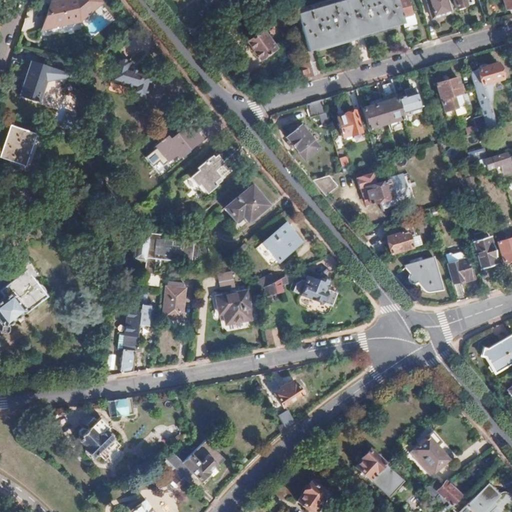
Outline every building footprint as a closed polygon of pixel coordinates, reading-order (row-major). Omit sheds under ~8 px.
[(83,18),(102,2),(100,0),(67,0),(66,0),(65,0),(54,0),(52,1),(53,19),(55,26),(73,23),(83,18)] [(354,38),(342,0),(326,0),(293,10),(297,22),(305,19),(314,50),(354,38)] [(393,25),(386,0),(342,0),(354,38),(393,25)] [(400,18),(394,0),(386,0),(393,25),(401,23),(400,18)] [(412,23),(404,0),(394,0),(400,18),(401,23),(402,26),(412,23)] [(452,12),(448,0),(425,0),(431,18),(452,12)] [(451,0),(454,9),(456,8),(457,10),(463,8),(464,6),(466,5),(464,0),(451,0)] [(511,6),(511,0),(501,0),(504,9),(511,6)] [(314,50),(305,19),(297,22),(306,52),(314,50)] [(274,48),(261,30),(246,41),(252,49),(251,50),(258,60),(274,48)] [(131,57),(116,52),(106,85),(128,92),(129,91),(143,96),(151,72),(128,64),(131,57)] [(16,98),(36,105),(50,67),(30,60),(16,98)] [(313,75),(309,63),(299,66),(301,72),(298,72),(300,79),(313,75)] [(490,105),(489,82),(501,78),(497,64),(487,67),(483,65),(479,66),(478,68),(475,70),(475,71),(469,72),(482,115),(486,128),(496,126),(490,105)] [(455,77),(433,83),(441,110),(463,103),(455,77)] [(396,97),(391,82),(382,84),(385,96),(380,98),(387,122),(402,118),(401,113),(396,97)] [(418,108),(413,92),(396,97),(401,113),(418,108)] [(387,122),(380,98),(368,101),(369,105),(361,107),(362,110),(366,124),(367,128),(387,122)] [(327,123),(320,99),(305,103),(309,114),(317,111),(321,125),(327,123)] [(366,124),(362,110),(353,113),(353,111),(342,114),(343,117),(336,119),(342,138),(361,132),(359,126),(366,124)] [(486,128),(482,115),(472,118),(476,132),(486,128)] [(318,147),(298,124),(294,128),(292,125),(287,129),(289,132),(285,136),(304,158),(318,147)] [(30,167),(40,136),(14,127),(4,159),(11,161),(28,166),(30,167)] [(178,159),(199,142),(191,132),(175,145),(167,136),(155,147),(168,162),(175,156),(178,159)] [(485,158),(482,149),(469,153),(472,162),(483,159),(485,158)] [(347,163),(345,155),(337,157),(340,166),(347,163)] [(511,173),(511,157),(506,160),(504,155),(484,161),(483,159),(472,162),(470,162),(480,168),(484,167),(485,171),(498,167),(499,171),(503,176),(511,173)] [(207,194),(227,176),(225,173),(228,170),(216,156),(213,159),(211,157),(197,168),(199,171),(191,178),(202,192),(204,190),(207,194)] [(470,162),(468,156),(460,158),(463,169),(469,167),(471,166),(470,162)] [(23,179),(28,166),(11,161),(7,174),(23,179)] [(472,175),(469,167),(463,169),(462,169),(464,177),(472,175)] [(325,197),(337,186),(329,175),(311,180),(325,197)] [(407,193),(402,176),(364,187),(369,205),(407,193)] [(0,198),(7,199),(10,181),(0,180),(0,198)] [(247,222),(267,205),(253,188),(226,211),(237,223),(243,218),(247,222)] [(428,213),(427,207),(418,210),(420,216),(428,213)] [(301,242),(286,224),(262,244),(278,262),(301,242)] [(391,254),(412,247),(407,231),(402,233),(400,225),(386,230),(388,237),(386,237),(391,254)] [(471,241),(479,270),(496,265),(489,236),(485,237),(483,230),(471,234),(473,241),(471,241)] [(197,255),(198,245),(193,245),(193,238),(147,234),(147,238),(135,236),(133,259),(145,260),(143,273),(153,274),(155,259),(190,262),(191,255),(197,255)] [(511,236),(497,241),(503,261),(511,258),(511,236)] [(447,254),(442,255),(450,284),(460,280),(460,283),(474,279),(472,273),(467,275),(463,259),(461,260),(460,255),(456,254),(450,255),(447,254)] [(36,281),(25,267),(24,266),(16,256),(8,255),(0,261),(0,320),(1,321),(0,322),(0,329),(2,331),(5,331),(8,328),(8,325),(7,323),(25,309),(26,309),(46,293),(45,291),(44,289),(43,288),(43,286),(40,282),(39,281),(36,281)] [(432,258),(403,266),(405,272),(423,291),(429,293),(431,292),(441,290),(432,258)] [(219,287),(234,285),(232,271),(217,273),(219,287)] [(157,285),(158,274),(153,274),(143,273),(142,284),(157,285)] [(275,281),(271,274),(259,280),(263,288),(264,287),(275,281)] [(287,286),(285,276),(275,281),(264,287),(266,296),(282,293),(281,287),(287,286)] [(326,290),(328,284),(319,280),(317,283),(306,278),(304,282),(301,280),(296,283),(292,292),(331,308),(336,294),(326,290)] [(184,288),(166,286),(162,316),(181,318),(184,288)] [(250,307),(247,291),(218,297),(221,314),(224,313),(226,324),(251,319),(249,308),(250,307)] [(148,314),(149,305),(140,304),(139,309),(139,312),(137,324),(147,325),(148,314)] [(139,312),(139,309),(128,308),(125,334),(136,336),(137,324),(139,312)] [(279,344),(276,329),(265,331),(268,346),(279,344)] [(135,349),(136,338),(136,336),(125,334),(122,334),(120,349),(124,349),(134,350),(135,349)] [(511,363),(511,335),(487,350),(482,348),(480,356),(486,358),(494,373),(511,363)] [(132,371),(134,350),(124,349),(121,369),(123,373),(132,371)] [(271,396),(290,379),(286,374),(281,379),(275,373),(261,385),(271,396)] [(307,400),(295,384),(278,396),(290,413),(307,400)] [(266,395),(262,388),(257,391),(261,398),(266,395)] [(133,414),(131,396),(115,399),(107,400),(109,416),(121,414),(121,416),(133,414)] [(296,423),(290,413),(280,418),(283,424),(287,431),(296,423)] [(118,443),(110,435),(113,432),(103,422),(100,425),(94,418),(87,424),(90,427),(88,430),(85,429),(84,429),(82,429),(81,430),(80,432),(80,434),(81,436),(78,438),(87,447),(85,450),(97,462),(102,457),(118,443)] [(287,431),(283,424),(277,427),(282,435),(287,431)] [(418,456),(432,473),(444,463),(432,450),(437,446),(427,435),(422,439),(423,440),(410,452),(416,458),(418,456)] [(405,477),(369,448),(362,456),(363,457),(356,466),(370,477),(371,476),(392,492),(405,477)] [(168,461),(176,469),(191,483),(198,477),(201,480),(216,465),(207,456),(205,457),(197,449),(190,455),(190,454),(182,461),(175,453),(165,458),(168,461)] [(176,469),(168,461),(161,467),(170,475),(176,469)] [(191,483),(176,469),(170,475),(175,481),(173,482),(178,487),(179,485),(184,490),(191,483)] [(461,496),(446,483),(442,487),(435,480),(429,486),(425,489),(435,498),(441,492),(454,504),(461,496)] [(306,511),(317,511),(328,498),(308,483),(293,503),(306,511)] [(488,511),(496,504),(493,501),(499,495),(487,484),(465,506),(471,511),(470,511),(488,511)] [(142,504),(138,499),(129,505),(133,511),(142,504)] [(151,511),(144,503),(142,504),(133,511),(130,511),(151,511)]
